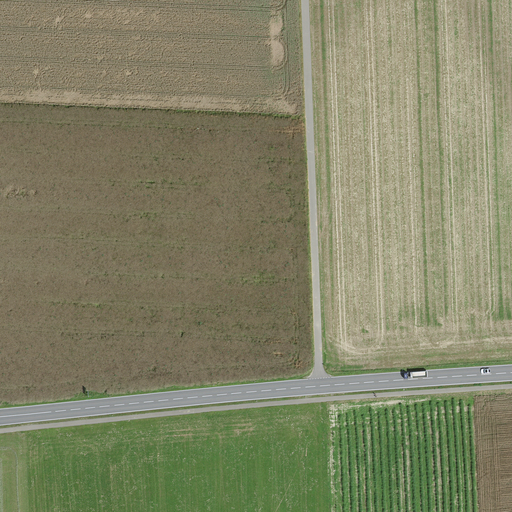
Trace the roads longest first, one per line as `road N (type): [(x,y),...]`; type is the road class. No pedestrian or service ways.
road 1 (primary): [(511,375),(0,417)]
road 2 (track): [(320,386),(304,0)]
